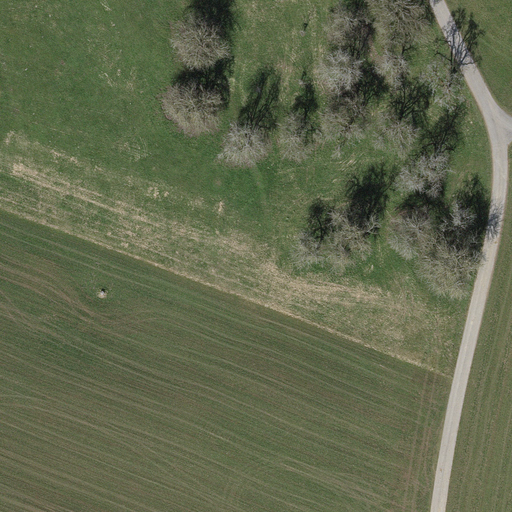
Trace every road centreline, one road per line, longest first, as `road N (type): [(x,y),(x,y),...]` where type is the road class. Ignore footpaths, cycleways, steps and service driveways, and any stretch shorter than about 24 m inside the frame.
road 1 (residential): [(436,0),(498,126),(496,222),(460,392)]
road 2 (track): [(460,392),(439,511)]
